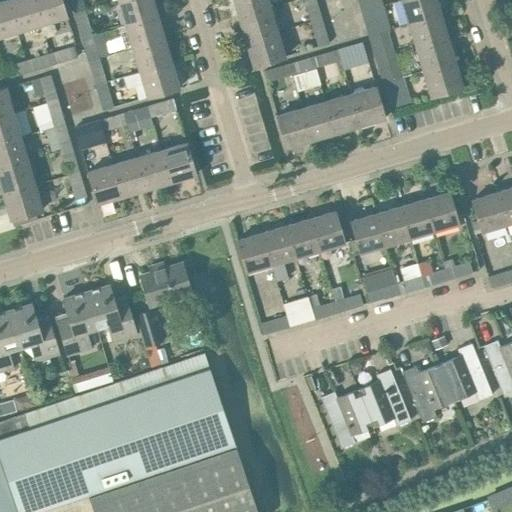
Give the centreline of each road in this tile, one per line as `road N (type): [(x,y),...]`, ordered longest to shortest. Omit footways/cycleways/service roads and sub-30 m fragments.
road 1 (residential): [(247,199),(511,120)]
road 2 (residential): [(0,272),(247,199)]
road 3 (residential): [(511,296),(437,302),(262,355)]
road 4 (residential): [(247,199),(195,0)]
